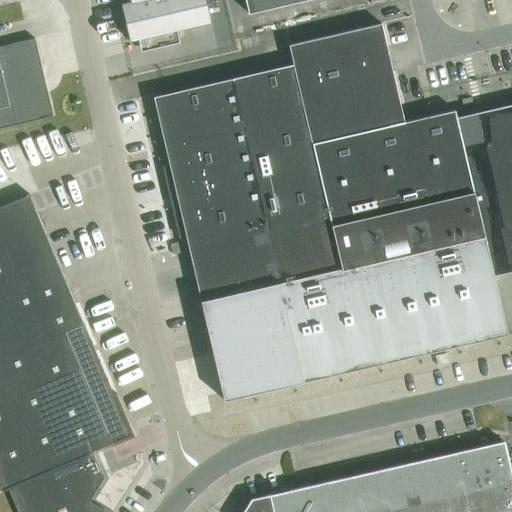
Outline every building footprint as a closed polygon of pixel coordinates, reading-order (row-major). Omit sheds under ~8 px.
[(175,30),(167,0),(130,0),(131,2),(121,5),(129,40),(175,30)] [(167,0),(175,30),(211,21),(205,0),(167,0)] [(244,0),(248,14),(306,0),(244,0)] [(292,65),(153,97),(169,165),(162,167),(179,237),(185,235),(224,401),(507,336),(493,276),(511,271),(511,105),(457,118),(455,110),(404,122),(381,23),(287,45),(292,65)] [(0,129),(13,126),(53,117),(35,39),(0,46),(0,129)] [(91,452),(130,436),(29,195),(0,206),(0,490),(8,487),(17,511),(103,511),(89,502),(103,479),(91,452)] [(511,511),(511,474),(504,441),(251,499),(243,511),(511,511)]
